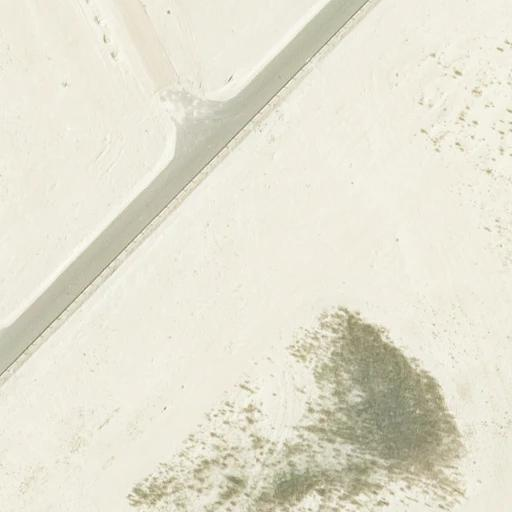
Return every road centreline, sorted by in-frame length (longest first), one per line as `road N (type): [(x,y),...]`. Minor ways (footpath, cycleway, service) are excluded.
road 1 (tertiary): [(0,358),(202,149)]
road 2 (tertiary): [(202,149),(352,0)]
road 3 (residential): [(127,0),(202,149)]
